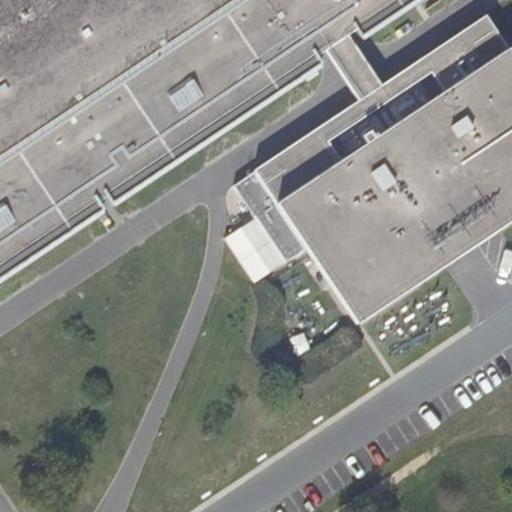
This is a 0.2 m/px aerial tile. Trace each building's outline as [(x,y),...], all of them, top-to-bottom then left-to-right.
[(0,0),(0,270),(325,55),(349,39),(407,0),(0,0)] [(508,50),(486,17),(380,88),(355,105),(253,170),(275,205),(286,198),(337,165),(327,143),(430,77),(441,95),(495,59),(508,50)] [(371,73),(349,39),(325,55),(346,90),(355,105),(380,88),(371,73)] [(275,205),(278,210),(353,327),(444,266),(496,232),(511,221),(511,56),(508,50),(495,59),(511,85),(511,191),(348,300),(286,198),(275,205)] [(353,155),(337,165),(286,198),(348,300),(511,191),(511,85),(495,59),(441,95),(427,105),(417,93),(351,137),(348,143),(349,149),(353,155)]
